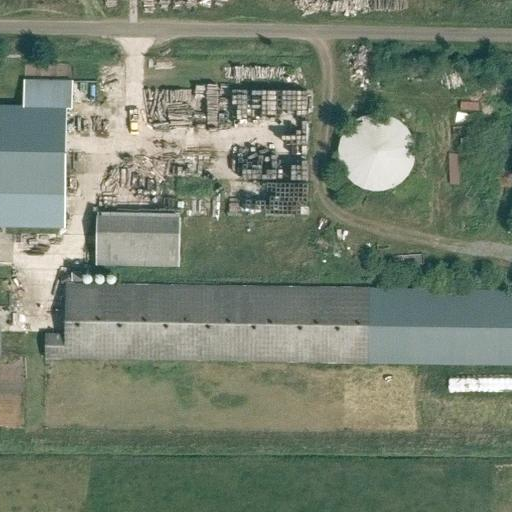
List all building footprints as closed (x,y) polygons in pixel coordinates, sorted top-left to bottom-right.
[(0,227),(65,229),(68,110),(68,104),(73,104),(73,84),(26,83),(26,109),(0,108),(0,227)] [(340,144),(338,154),(340,164),(344,174),(350,182),(358,187),(367,192),(377,193),(387,191),(396,188),(404,181),(410,174),(414,164),(415,154),(414,144),(410,135),(404,127),(396,121),(387,117),(377,116),(367,117),(358,121),(350,127),(344,135),(340,144)] [(306,125),(275,123),(274,145),(304,147),(306,125)] [(179,269),(180,209),(149,208),(149,210),(97,209),(96,268),(179,269)] [(45,336),(44,361),(511,368),(511,292),(65,285),(64,336),(45,336)] [(511,379),(475,378),(475,390),(511,391),(511,379)]
